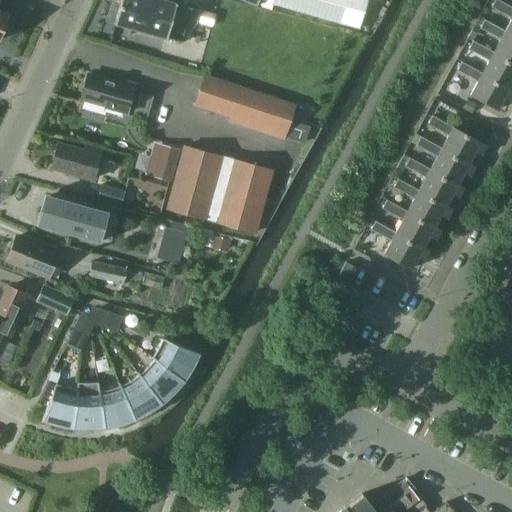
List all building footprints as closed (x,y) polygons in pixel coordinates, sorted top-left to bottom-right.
[(192,8),(163,0),(123,0),(117,24),(182,43),(192,8)] [(273,0),(272,4),(359,28),(367,0),(273,0)] [(504,30),(511,34),(511,6),(499,0),(494,0),(491,7),(510,17),(504,30)] [(201,10),(198,24),(212,28),(215,14),(201,10)] [(492,51),(511,61),(511,34),(504,30),(484,19),(479,28),(499,38),(492,51)] [(473,27),(467,36),(473,39),(478,30),(473,27)] [(481,72),(509,87),(511,81),(511,61),(492,51),(473,40),(468,49),(487,60),(481,72)] [(476,81),(469,94),(497,109),(503,97),(510,100),(511,96),(511,89),(509,87),(481,72),(461,61),(456,70),(476,81)] [(296,104),(203,73),(192,106),(228,117),(227,121),(284,140),(284,138),(305,145),(310,126),(291,119),(296,104)] [(118,82),(88,74),(81,99),(128,112),(136,83),(120,79),(118,82)] [(134,116),(145,119),(151,97),(140,94),(134,116)] [(468,98),(462,108),(472,114),(478,104),(468,98)] [(440,147),(468,163),(475,151),(481,154),(486,144),(451,126),(432,115),(427,123),(447,134),(440,147)] [(429,168),(457,183),(463,172),(469,175),(474,166),(468,163),(440,147),(420,136),(416,144),(435,155),(429,168)] [(51,168),(94,179),(102,150),(85,145),(84,150),(58,142),(51,168)] [(181,149),(160,143),(151,176),(173,181),(181,149)] [(181,149),(173,181),(165,209),(256,233),(274,169),(183,144),(181,149)] [(417,189),(445,204),(451,193),(458,196),(463,187),(457,183),(429,168),(409,157),(404,165),(424,176),(417,189)] [(406,210),(434,225),(440,214),(446,218),(451,208),(445,204),(417,189),(398,178),(393,187),(413,197),(406,210)] [(101,184),(97,197),(121,204),(125,191),(101,184)] [(87,239),(96,209),(45,193),(35,224),(87,239)] [(394,231),(422,247),(429,235),(435,239),(440,229),(434,225),(406,210),(386,199),(381,208),(401,218),(394,231)] [(390,240),(382,253),(410,268),(417,256),(423,259),(429,250),(422,247),(394,231),(375,220),(370,229),(390,240)] [(168,232),(158,262),(173,267),(183,237),(168,232)] [(7,258),(50,276),(58,255),(15,237),(7,258)] [(215,237),(212,249),(227,252),(230,240),(215,237)] [(88,276),(123,284),(127,268),(91,260),(88,276)] [(345,289),(356,267),(345,262),(334,283),(345,289)] [(42,284),(35,300),(66,314),(73,298),(42,284)] [(0,337),(2,333),(11,337),(18,321),(15,320),(26,294),(7,285),(0,301),(0,337)] [(498,300),(511,307),(511,288),(509,293),(503,290),(498,300)] [(97,308),(88,312),(93,324),(98,325),(103,310),(97,308)] [(107,328),(112,313),(103,310),(98,325),(107,328)] [(93,324),(88,312),(79,316),(76,322),(90,329),(93,324)] [(121,316),(112,313),(107,328),(116,331),(121,316)] [(90,329),(76,322),(71,330),(86,338),(90,329)] [(82,346),(86,338),(71,330),(68,338),(82,346)] [(151,357),(184,381),(184,380),(187,376),(189,373),(192,367),(196,360),(199,354),(200,353),(162,338),(162,339),(158,347),(157,349),(152,357),(152,356),(151,357)] [(137,372),(161,404),(162,403),(169,397),(174,392),(178,387),(183,382),(184,381),(151,357),(151,358),(154,359),(148,366),(145,368),(139,374),(137,372)] [(161,404),(137,372),(136,372),(138,375),(131,380),(128,381),(128,382),(120,385),(119,382),(118,383),(134,420),(135,420),(135,419),(142,416),(148,412),(155,408),(161,404)] [(47,380),(38,399),(48,403),(55,383),(47,380)] [(42,421),(44,421),(49,423),(58,426),(65,427),(71,428),(71,429),(72,429),(77,382),(76,389),(68,387),(65,386),(65,387),(57,384),(55,383),(48,403),(40,420),(42,421)] [(73,429),(81,429),(89,429),(96,429),(103,428),(97,382),(94,382),(90,382),(85,382),(80,382),(77,382),(72,429),(73,429)] [(104,428),(106,428),(110,427),(117,425),(126,423),(133,420),(134,420),(118,383),(119,386),(111,389),(107,390),(99,392),(97,382),(103,428),(104,428)] [(454,511),(452,508),(451,509),(448,505),(443,504),(438,507),(431,511),(428,511),(425,507),(426,505),(420,498),(421,496),(417,491),(412,491),(405,482),(396,489),(391,488),(385,492),(387,494),(379,500),(380,501),(372,507),(362,494),(344,507),(347,511),(454,511)]
